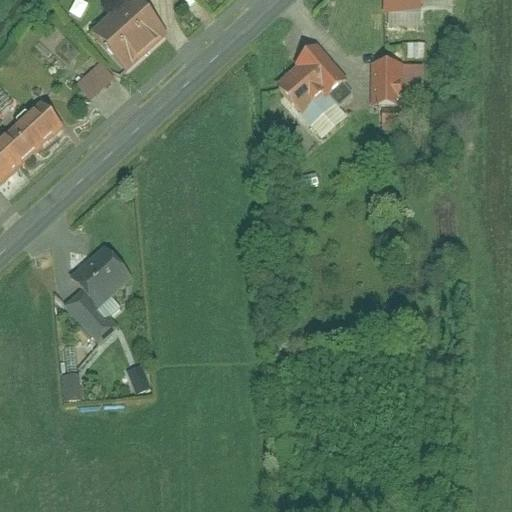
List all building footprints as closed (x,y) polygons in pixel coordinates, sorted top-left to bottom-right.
[(109,0),(120,12),(91,38),(118,68),(162,30),(140,5),(145,0),(109,0)] [(387,0),(388,22),(421,21),(420,3),(453,2),(452,0),(387,0)] [(349,88),(317,51),(294,70),(298,74),(276,92),(301,121),(325,101),(330,105),(349,88)] [(101,67),(75,90),(90,106),(115,84),(101,67)] [(401,69),(369,68),(368,113),(400,114),(401,69)] [(39,108),(0,143),(0,191),(63,134),(39,108)] [(407,135),(407,122),(382,122),(382,135),(407,135)] [(104,253),(66,284),(84,306),(70,318),(97,350),(117,334),(99,312),(131,286),(104,253)] [(144,374),(129,377),(133,399),(148,397),(144,374)] [(80,380),(62,381),(63,407),(82,406),(80,380)]
